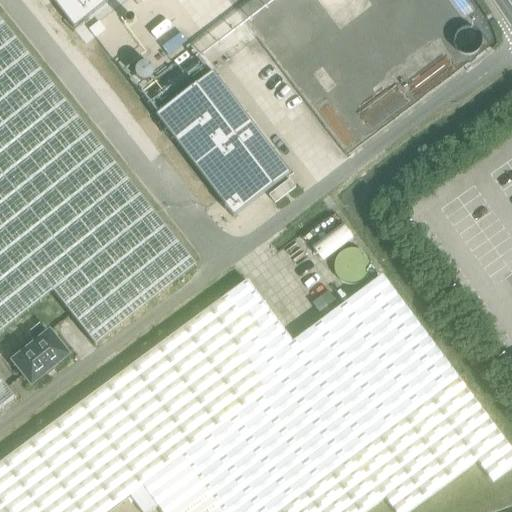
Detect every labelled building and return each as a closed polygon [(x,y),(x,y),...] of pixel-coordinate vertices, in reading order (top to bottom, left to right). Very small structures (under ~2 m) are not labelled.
[(50,0),(52,2),(59,10),(73,29),(110,0),(50,0)] [(0,409),(10,402),(14,398),(0,380),(0,332),(15,320),(51,292),(67,311),(95,346),(115,330),(195,266),(154,213),(0,18),(0,409)] [(98,22),(89,30),(95,38),(104,30),(98,22)] [(212,73),(156,116),(233,217),(289,175),(212,73)] [(246,282),(0,463),(0,511),(108,511),(142,487),(160,511),(173,511),(204,489),(221,511),(365,511),(384,498),(393,511),(408,511),(476,462),(492,482),(511,467),(511,453),(458,381),(381,277),(291,343),(246,282)] [(38,325),(26,334),(34,344),(10,362),(29,386),(44,374),(53,367),(52,367),(67,355),(48,332),(45,334),(42,330),(38,325)] [(221,511),(204,489),(173,511),(221,511)]
